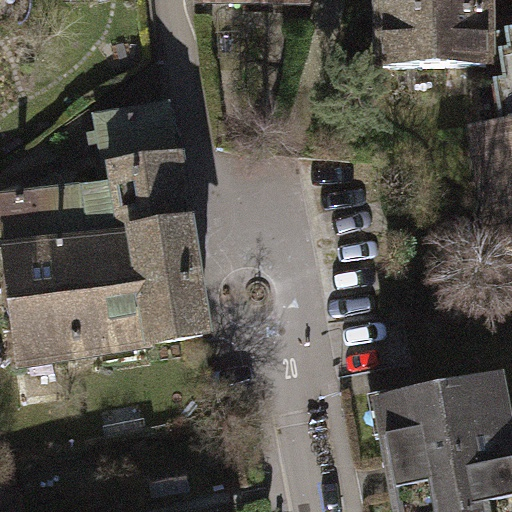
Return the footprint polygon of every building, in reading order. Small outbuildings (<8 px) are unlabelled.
[(381,0),(381,64),(483,64),(483,54),(483,0),(381,0)] [(511,0),(483,0),(483,54),(499,60),(505,81),(488,88),(497,125),(511,122),(511,0)] [(0,300),(8,362),(195,337),(188,290),(175,211),(159,109),(91,119),(101,187),(0,197),(0,300)] [(511,122),(497,125),(467,130),(472,160),(490,157),(494,181),(477,184),(482,212),(498,209),(505,252),(511,250),(511,122)] [(511,511),(511,477),(494,382),(381,404),(387,434),(379,435),(393,511),(511,511)]
